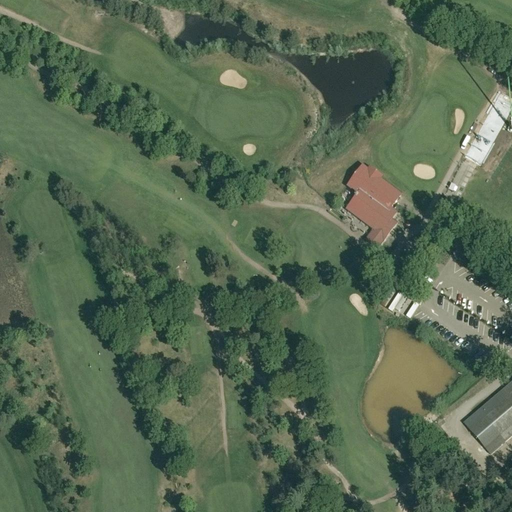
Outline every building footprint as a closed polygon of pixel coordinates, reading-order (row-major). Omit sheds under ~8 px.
[(511,100),(498,92),(455,164),(468,173),(511,102),(511,100)] [(369,172),(363,168),(354,180),(364,188),(358,196),(357,195),(355,198),(356,199),(348,209),(375,229),(366,241),(377,249),(396,225),(392,222),(392,220),(396,214),(390,210),(400,196),(379,180),(381,178),(370,170),(369,172)] [(398,311),(407,297),(392,287),(381,304),(392,311),(395,308),(398,311)] [(410,318),(419,305),(415,302),(406,315),(410,318)] [(511,383),(479,411),(468,421),(464,425),(490,456),(506,442),(511,437),(511,383)]
